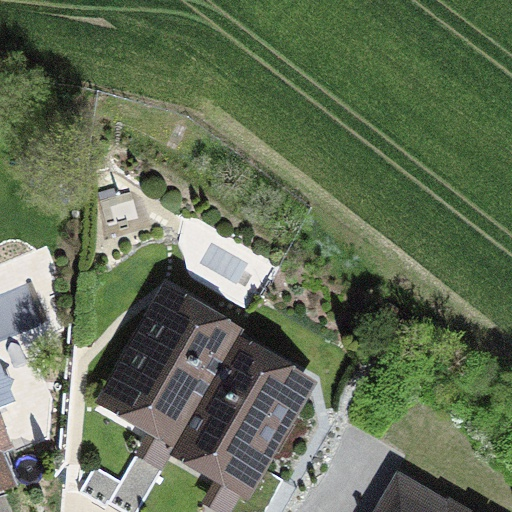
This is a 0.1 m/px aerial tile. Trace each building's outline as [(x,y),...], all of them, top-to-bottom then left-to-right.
[(240,343),(164,299),(98,415),(174,458),(236,351),(240,343)] [(245,511),(312,394),(236,351),(174,458),(169,468),(245,511)] [(0,420),(0,504),(15,498),(2,469),(19,462),(0,420)] [(136,511),(160,469),(135,456),(121,482),(94,467),(80,491),(119,511),(136,511)] [(453,511),(396,479),(377,511),(453,511)]
